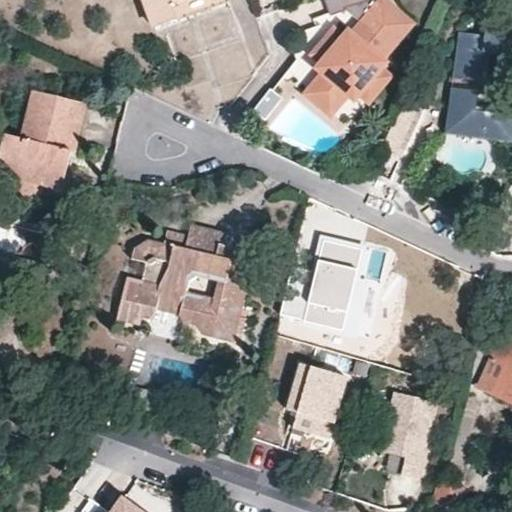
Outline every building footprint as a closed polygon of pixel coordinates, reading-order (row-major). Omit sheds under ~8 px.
[(144,0),(148,11),(154,28),(176,21),(170,4),(181,0),(144,0)] [(181,0),(170,4),(176,21),(229,1),(228,0),(181,0)] [(411,25),(381,1),(379,4),(376,1),(375,0),(325,0),(331,15),(343,11),(366,28),(359,38),(357,37),(350,45),(334,32),(314,58),(330,70),(321,82),(347,102),(355,91),(371,103),(390,78),(375,66),(384,54),(386,56),(411,25)] [(490,29),(488,36),(488,49),(497,50),(498,37),(498,31),(498,27),(497,24),(494,24),(491,25),(490,29)] [(511,95),(511,106),(509,135),(458,129),(463,90),(483,92),(484,81),(458,78),(463,34),(455,33),(453,56),(445,137),(511,143),(511,84),(494,82),(493,93),(511,95)] [(488,36),(463,34),(458,78),(484,81),(488,49),(488,36)] [(494,82),(511,84),(511,38),(498,37),(497,50),(494,82)] [(347,102),(321,82),(309,97),(334,118),(347,102)] [(463,90),(458,129),(509,135),(511,106),(511,95),(493,93),(490,115),(481,114),(483,92),(463,90)] [(33,92),(22,139),(3,135),(0,148),(0,165),(15,169),(12,180),(43,186),(47,175),(65,179),(71,153),(60,150),(62,141),(77,144),(86,104),(33,92)] [(281,105),(270,96),(255,115),(266,123),(281,105)] [(411,134),(423,112),(402,103),(392,125),(405,131),(411,134)] [(405,131),(392,125),(382,147),(395,153),(405,131)] [(75,154),(77,144),(62,141),(60,150),(71,153),(75,154)] [(0,165),(0,176),(12,180),(15,169),(0,165)] [(47,175),(43,186),(61,191),(65,179),(47,175)] [(12,180),(9,193),(40,200),(43,186),(12,180)] [(190,226),(187,237),(184,249),(172,247),(175,234),(166,232),(163,245),(146,241),(134,248),(131,260),(145,262),(140,281),(127,278),(117,320),(140,325),(142,316),(153,319),(156,309),(158,302),(180,307),(178,314),(181,322),(195,325),(204,336),(233,342),(239,317),(254,253),(220,246),(222,233),(190,226)] [(187,237),(175,234),(172,247),(184,249),(187,237)] [(389,257),(323,239),(301,318),(367,336),(389,257)] [(158,302),(156,309),(178,314),(180,307),(158,302)] [(233,342),(238,343),(245,318),(239,317),(233,342)] [(511,335),(503,332),(477,390),(511,406),(511,335)] [(347,379),(300,365),(295,382),(306,385),(302,398),(292,395),(287,411),(297,414),(293,429),(329,440),(347,379)] [(436,404),(394,394),(379,452),(404,459),(400,476),(417,480),(436,404)] [(457,511),(463,489),(438,483),(430,511),(457,511)] [(133,511),(121,503),(113,511),(133,511)]
